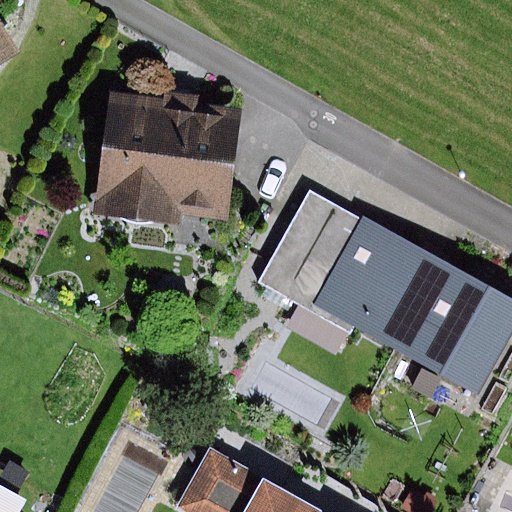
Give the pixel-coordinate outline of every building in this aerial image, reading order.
[(0,67),(17,57),(0,28),(0,67)] [(158,98),(105,92),(91,213),(175,223),(176,212),(219,217),(232,109),(195,104),(196,95),(159,91),(158,98)] [(309,305),(359,221),(307,190),(254,282),(347,335),(350,329),(309,305)] [(511,319),(511,301),(359,216),(359,221),(309,305),(350,329),(469,395),(511,319)] [(324,511),(208,448),(176,506),(186,511),(324,511)] [(21,511),(27,501),(0,486),(0,511),(21,511)] [(410,490),(400,508),(407,511),(426,511),(432,503),(410,490)]
